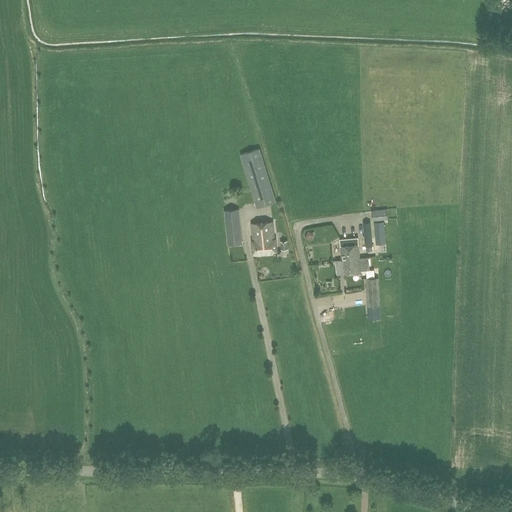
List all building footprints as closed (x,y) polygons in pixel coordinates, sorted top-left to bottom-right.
[(275,202),(261,156),(243,162),(256,207),(275,202)] [(385,209),(371,211),(372,221),(386,220),(385,209)] [(224,211),(228,245),(241,243),(237,210),(224,211)] [(277,252),(276,246),(275,237),(273,237),(272,221),(251,224),(253,241),(251,241),(253,255),(277,252)] [(374,222),(376,244),(386,243),(384,221),(374,222)] [(372,246),(370,222),(363,223),(365,247),(371,246),(372,246)] [(304,237),(310,240),(313,233),(307,230),(304,237)] [(342,260),(360,258),(358,238),(340,239),(342,260)] [(367,257),(360,258),(342,260),(343,274),(361,272),(361,270),(368,270),(367,257)] [(366,278),(368,306),(380,305),(378,277),(366,278)] [(317,299),(330,298),(330,289),(317,290),(317,299)]
